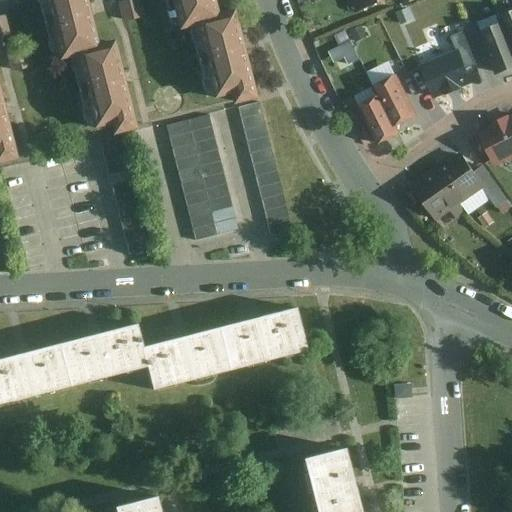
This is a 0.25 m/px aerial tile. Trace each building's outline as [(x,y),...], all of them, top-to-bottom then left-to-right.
[(89,13),(85,0),(47,0),(62,58),(79,53),(98,48),(89,13)] [(138,0),(121,0),(117,1),(122,21),(142,17),(138,0)] [(214,0),(177,0),(181,15),(197,11),(216,6),(214,0)] [(358,0),(363,13),(399,0),(358,0)] [(241,51),(232,15),(216,6),(197,11),(214,93),(228,90),(230,101),(252,95),(241,51)] [(511,65),(511,64),(511,14),(494,21),(496,27),(511,65)] [(0,15),(0,35),(10,33),(5,15),(0,15)] [(493,79),(511,71),(511,67),(511,65),(496,27),(476,36),(493,79)] [(352,39),(331,48),(339,68),(360,59),(352,39)] [(123,81),(114,44),(98,48),(79,53),(96,123),(110,120),(113,131),(134,125),(123,81)] [(6,51),(11,70),(30,66),(25,46),(6,51)] [(471,84),(458,53),(422,68),(436,99),(471,84)] [(374,95),(390,130),(407,123),(388,82),(371,89),(374,95)] [(372,145),(393,136),(390,130),(374,95),(354,105),(372,145)] [(3,111),(0,97),(0,158),(15,155),(3,111)] [(258,102),(237,107),(269,233),(290,228),(258,102)] [(208,114),(165,125),(194,242),(237,232),(208,114)] [(491,166),(511,155),(511,120),(477,138),(491,166)] [(120,135),(99,140),(130,257),(150,251),(120,135)] [(481,187),(458,157),(411,193),(433,223),(481,187)] [(254,322),(219,330),(230,374),(308,354),(297,311),(254,322)] [(95,338),(60,347),(71,390),(148,370),(143,350),(137,327),(95,338)] [(182,340),(143,350),(148,370),(154,393),(230,374),(219,330),(182,340)] [(23,356),(0,361),(0,407),(71,390),(60,347),(23,356)] [(413,383),(395,383),(395,398),(413,397),(413,383)] [(296,462),(308,511),(357,511),(352,492),(342,448),(296,462)] [(156,511),(152,492),(110,503),(111,511),(156,511)]
